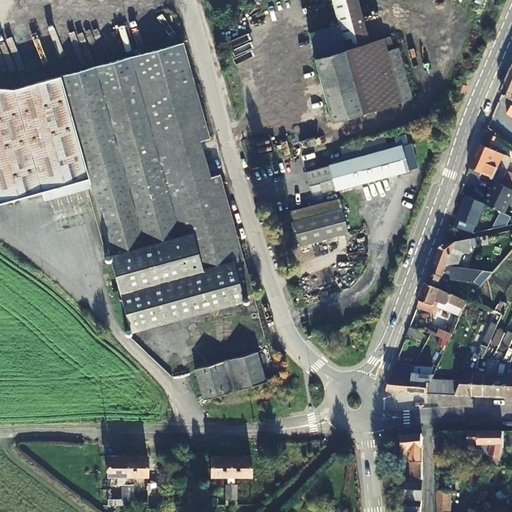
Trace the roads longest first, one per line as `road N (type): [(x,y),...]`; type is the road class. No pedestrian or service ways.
road 1 (residential): [(339,388),(285,328),(188,0)]
road 2 (tertiary): [(511,17),(366,386)]
road 3 (unclassified): [(192,431),(165,381),(0,234)]
road 4 (residential): [(192,431),(0,433)]
road 5 (residential): [(336,414),(281,429),(192,431)]
road 6 (residential): [(511,413),(372,412)]
road 7 (track): [(266,511),(349,422)]
